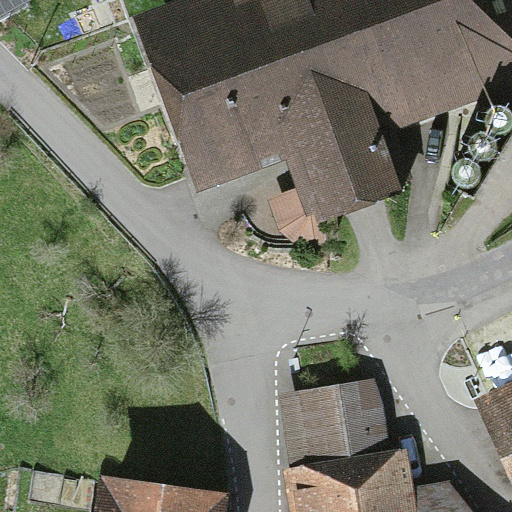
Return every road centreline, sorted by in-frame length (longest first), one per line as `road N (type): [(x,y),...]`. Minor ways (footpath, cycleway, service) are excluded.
road 1 (residential): [(0,77),(175,255)]
road 2 (residential): [(396,303),(430,407),(495,511)]
road 3 (unclassified): [(396,303),(273,300),(175,255)]
road 4 (residential): [(249,511),(231,371),(200,294)]
road 5 (unclassified): [(511,260),(396,303)]
